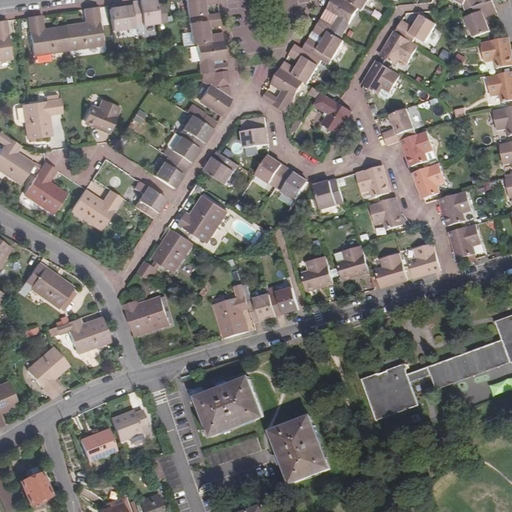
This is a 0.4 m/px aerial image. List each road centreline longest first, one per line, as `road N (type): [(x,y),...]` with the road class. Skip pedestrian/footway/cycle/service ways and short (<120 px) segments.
road 1 (residential): [(452,282),(433,217),(413,208),(389,150),(368,145),(357,160),(318,172),(280,148),(274,116),(240,97),(108,294)]
road 2 (residential): [(151,375),(452,282)]
road 3 (residential): [(198,511),(151,375)]
road 4 (residential): [(108,294),(92,273),(0,216)]
